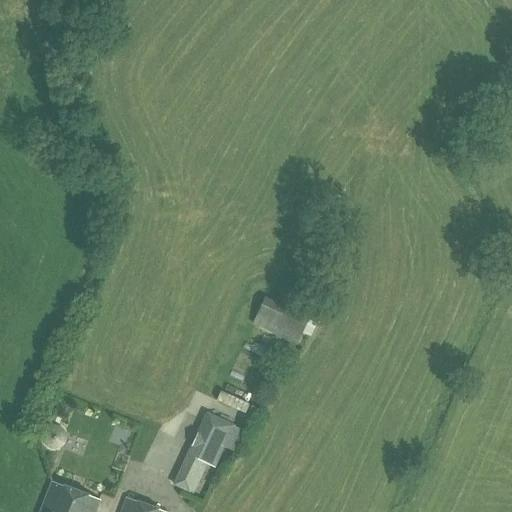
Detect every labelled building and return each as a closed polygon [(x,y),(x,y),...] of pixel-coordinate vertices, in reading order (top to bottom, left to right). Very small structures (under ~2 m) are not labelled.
[(266,304),(257,324),(299,343),(308,322),(266,304)] [(259,408),(253,405),(248,415),(255,418),(259,408)] [(232,425),(207,412),(172,483),(189,492),(196,490),(208,463),(212,464),(232,425)] [(95,511),(100,500),(53,482),(41,511),(95,511)] [(164,511),(128,498),(122,511),(164,511)]
